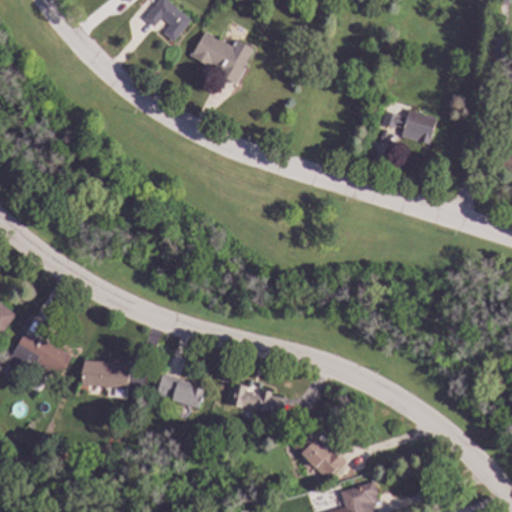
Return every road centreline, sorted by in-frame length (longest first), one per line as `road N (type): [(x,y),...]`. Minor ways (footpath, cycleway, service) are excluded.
road 1 (residential): [(0,227),(62,273),(166,320),(319,365),(423,415),(511,509)]
road 2 (residential): [(40,0),(123,90),(235,153),(511,238)]
